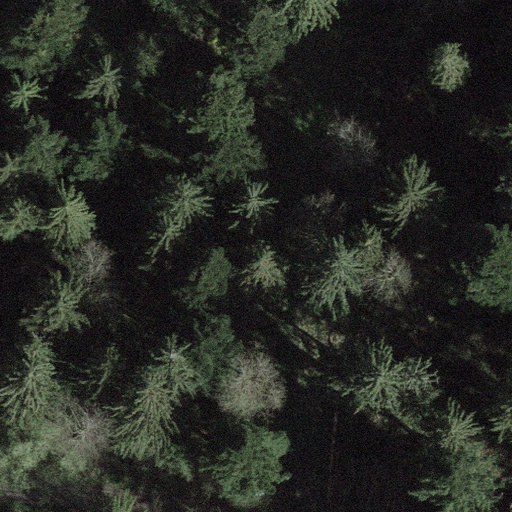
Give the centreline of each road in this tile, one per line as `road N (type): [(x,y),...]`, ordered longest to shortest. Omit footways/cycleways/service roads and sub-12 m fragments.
road 1 (track): [(378,0),(342,188),(306,511)]
road 2 (track): [(189,511),(0,474)]
